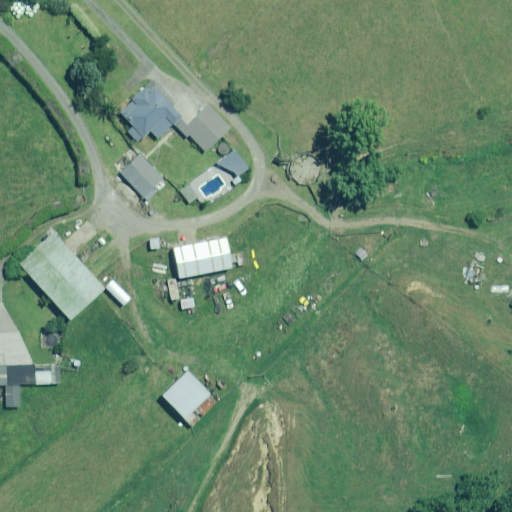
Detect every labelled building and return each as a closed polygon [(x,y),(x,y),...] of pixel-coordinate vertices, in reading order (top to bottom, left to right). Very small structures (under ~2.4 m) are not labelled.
[(180,120),(181,118),(155,88),(147,94),(143,89),(131,100),(133,102),(121,113),(134,127),(128,132),(137,142),(142,137),(150,130),(157,139),(173,126),(181,134),(185,139),(189,136),(204,152),(229,130),(207,107),(186,126),(180,120)] [(163,181),(139,156),(120,173),(143,199),(163,181)] [(197,197),(189,186),(180,192),(189,204),(197,197)] [(103,289),(52,234),(18,266),(69,320),(103,289)] [(159,250),(160,239),(146,238),(145,249),(159,250)] [(231,268),(225,238),(172,249),(178,279),(231,268)] [(175,280),(168,282),(171,301),(179,299),(175,280)] [(130,299),(112,281),(105,288),(123,306),(130,299)] [(48,334),(62,330),(59,322),(45,326),(48,334)] [(10,351),(9,333),(0,333),(0,354),(7,354),(7,370),(21,371),(22,351),(10,351)] [(34,337),(19,337),(19,349),(35,349),(34,337)] [(196,418),(191,413),(197,407),(209,395),(186,372),(161,396),(184,420),(189,425),(196,418)]
